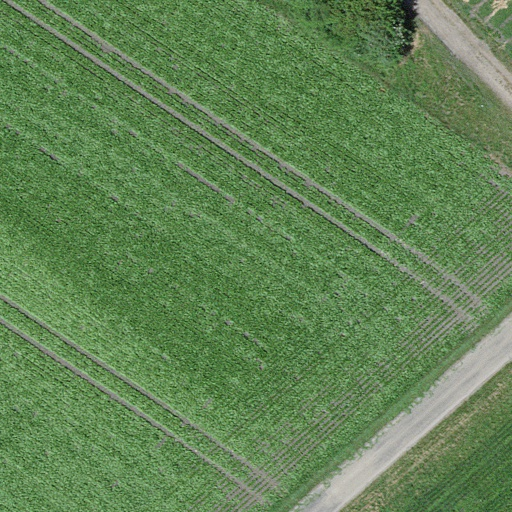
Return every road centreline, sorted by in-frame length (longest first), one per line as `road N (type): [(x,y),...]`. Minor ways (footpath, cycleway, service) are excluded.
road 1 (unclassified): [(511,338),(316,511)]
road 2 (track): [(410,0),(511,105)]
